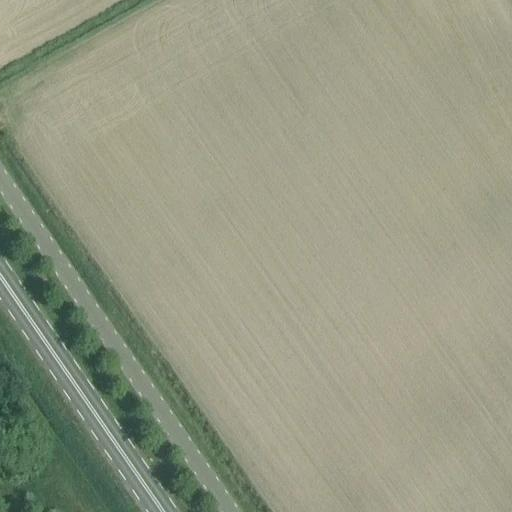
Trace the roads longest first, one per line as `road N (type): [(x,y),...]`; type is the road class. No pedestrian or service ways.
road 1 (unclassified): [(0,159),(240,511)]
road 2 (secondary): [(168,511),(0,263)]
